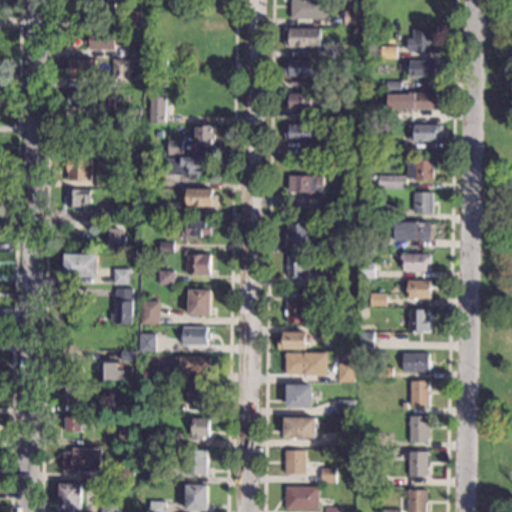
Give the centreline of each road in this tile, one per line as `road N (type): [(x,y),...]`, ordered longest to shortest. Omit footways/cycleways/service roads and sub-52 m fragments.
road 1 (residential): [(465,511),(475,0)]
road 2 (residential): [(28,511),(37,0)]
road 3 (residential): [(249,511),(255,0)]
